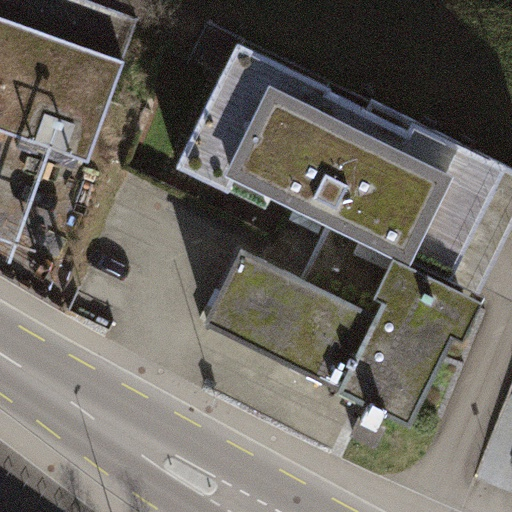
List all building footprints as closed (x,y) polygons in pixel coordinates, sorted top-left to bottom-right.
[(60,150),(90,160),(124,62),(140,17),(123,12),(86,0),(0,0),(0,129),(29,140),(60,150)] [(144,0),(88,0),(140,17),(144,0)] [(511,230),(511,160),(232,29),(167,167),(319,239),(303,273),(371,306),(396,254),(481,295),(511,230)] [(303,273),(236,241),(198,319),(332,385),(371,306),(303,273)] [(481,295),(396,254),(371,306),(332,385),(403,419),(447,330),(461,337),(481,295)]
